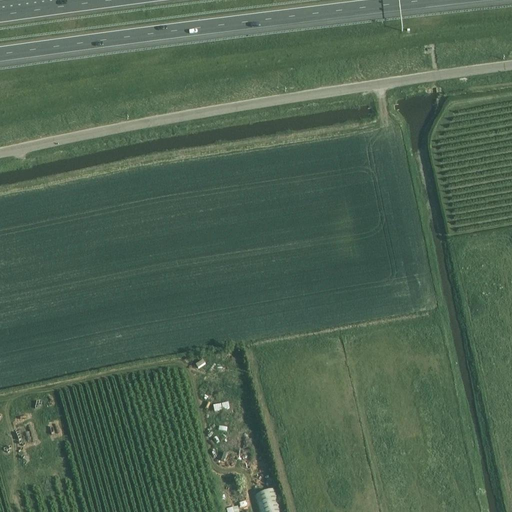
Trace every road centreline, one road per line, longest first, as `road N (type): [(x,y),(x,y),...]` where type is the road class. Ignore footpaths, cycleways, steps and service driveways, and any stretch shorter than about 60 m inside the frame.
road 1 (unclassified): [(511,68),(0,156)]
road 2 (motorway): [(0,58),(445,0)]
